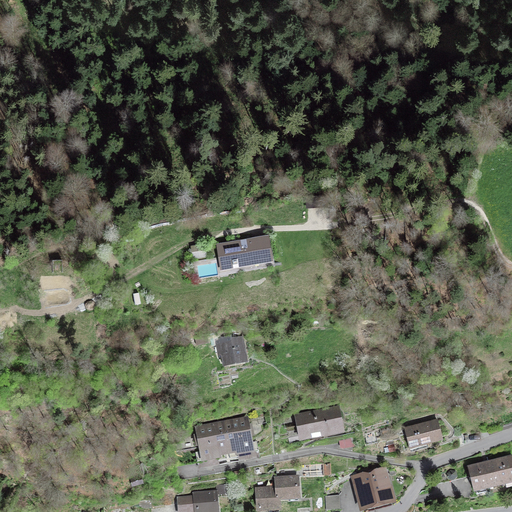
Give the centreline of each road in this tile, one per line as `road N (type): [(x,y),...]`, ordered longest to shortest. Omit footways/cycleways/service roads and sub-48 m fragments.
road 1 (track): [(511,266),(470,203),(361,222),(223,232)]
road 2 (residential): [(181,474),(322,449),(426,466)]
